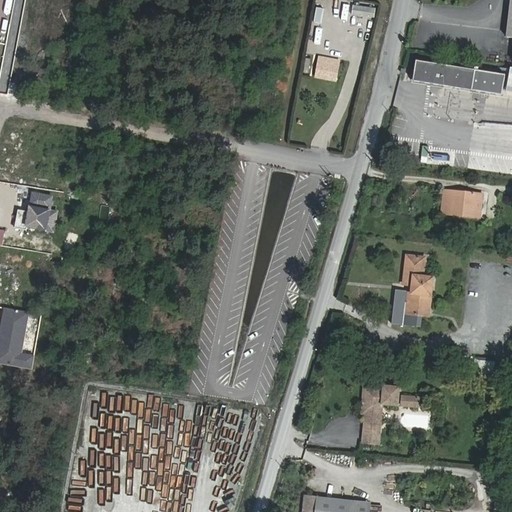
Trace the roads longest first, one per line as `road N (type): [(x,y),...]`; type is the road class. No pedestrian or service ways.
road 1 (tertiary): [(264,511),(405,0)]
road 2 (track): [(363,170),(0,107)]
road 3 (unknown): [(324,310),(394,336),(469,340)]
